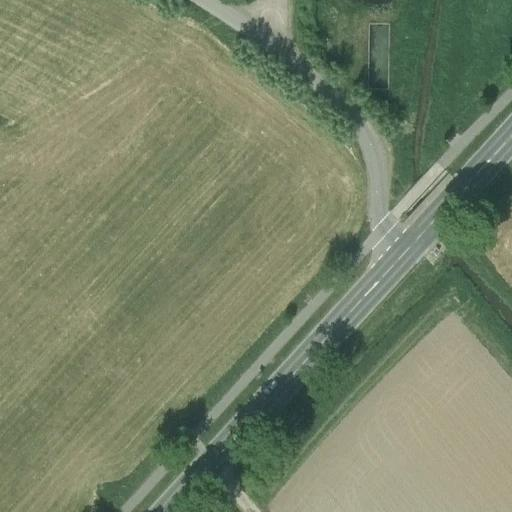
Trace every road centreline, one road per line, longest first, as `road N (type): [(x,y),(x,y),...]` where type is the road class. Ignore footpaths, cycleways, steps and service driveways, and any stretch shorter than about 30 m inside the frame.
road 1 (secondary): [(511,136),(167,511)]
road 2 (track): [(392,266),(381,232),(382,187),(356,127),(272,52)]
